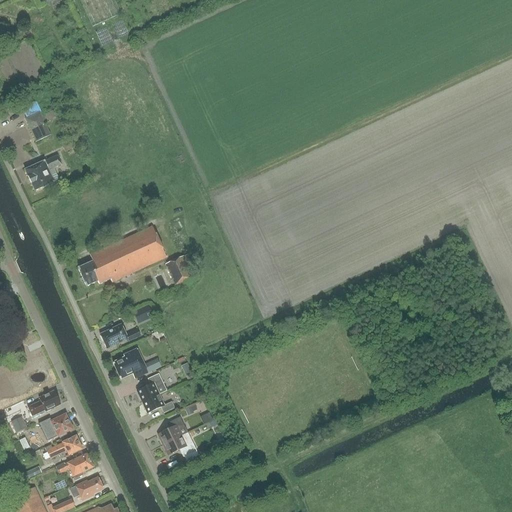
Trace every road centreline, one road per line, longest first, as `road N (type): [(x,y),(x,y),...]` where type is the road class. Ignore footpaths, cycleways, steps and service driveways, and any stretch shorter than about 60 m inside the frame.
road 1 (residential): [(170,511),(0,146)]
road 2 (track): [(184,202),(511,50)]
road 3 (tertiary): [(125,511),(0,239)]
